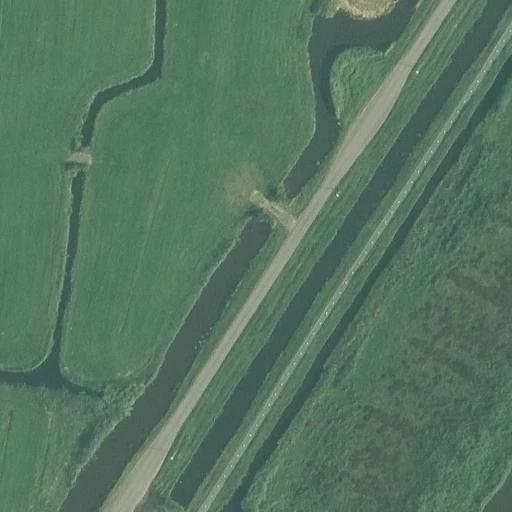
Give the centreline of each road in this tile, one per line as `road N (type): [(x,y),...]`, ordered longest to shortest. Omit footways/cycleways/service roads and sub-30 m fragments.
road 1 (unclassified): [(123,511),(448,0)]
road 2 (track): [(212,148),(239,185),(299,230)]
